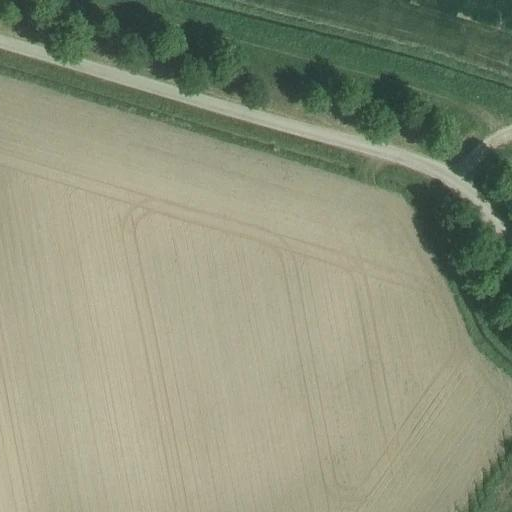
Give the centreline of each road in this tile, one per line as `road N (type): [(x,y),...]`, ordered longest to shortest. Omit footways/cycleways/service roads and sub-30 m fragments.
road 1 (unclassified): [(511,251),(445,174),(0,47)]
road 2 (track): [(482,146),(475,107),(416,74),(128,0)]
